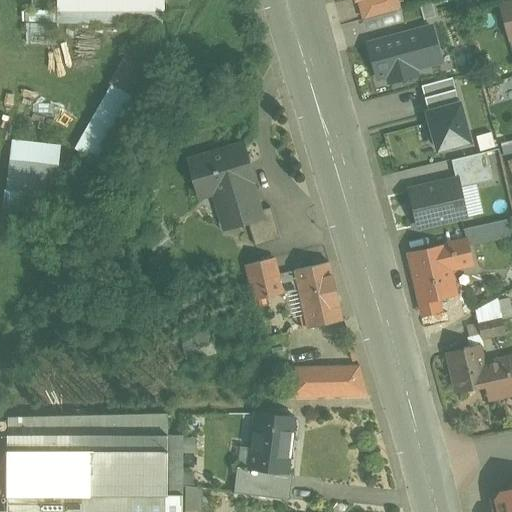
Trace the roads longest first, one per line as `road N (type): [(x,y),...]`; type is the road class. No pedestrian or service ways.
road 1 (secondary): [(293,0),(425,461)]
road 2 (unknown): [(236,397),(401,378)]
